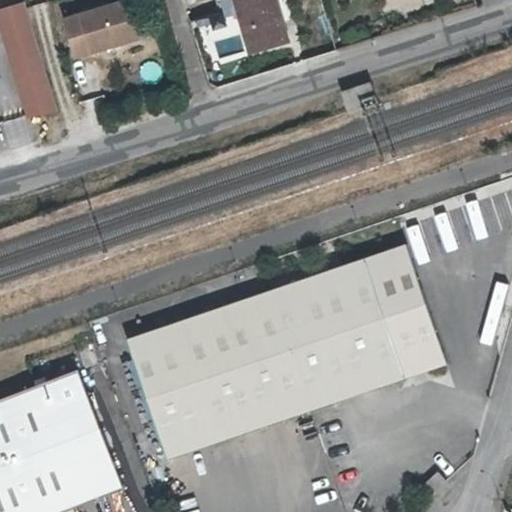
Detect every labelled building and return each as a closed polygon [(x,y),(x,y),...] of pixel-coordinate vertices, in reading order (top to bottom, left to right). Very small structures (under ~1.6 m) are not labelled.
[(132,0),(117,0),(69,16),(82,52),(143,31),(132,0)] [(237,0),(255,52),(291,40),(278,0),(237,0)] [(60,108),(28,1),(0,8),(0,18),(30,119),(60,108)] [(349,111),(380,102),(372,80),(342,89),(349,111)] [(454,364),(413,245),(273,293),(135,340),(176,459),(454,364)] [(86,367),(29,388),(73,509),(131,488),(86,367)] [(0,511),(65,511),(73,509),(29,388),(0,399),(0,511)] [(426,487),(435,496),(450,482),(441,473),(426,487)]
